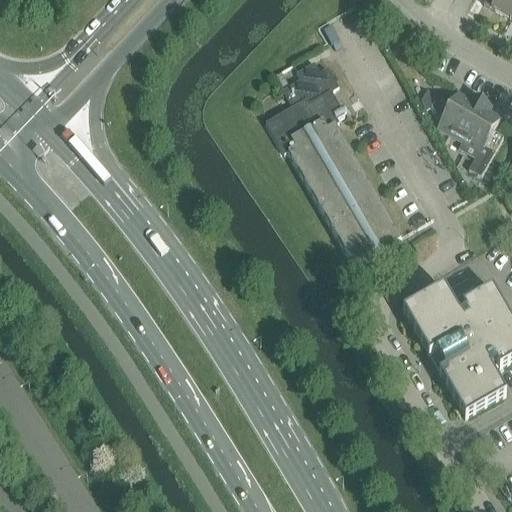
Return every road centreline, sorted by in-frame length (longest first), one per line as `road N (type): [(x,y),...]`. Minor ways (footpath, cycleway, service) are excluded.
road 1 (secondary): [(316,511),(231,368),(139,238),(45,130)]
road 2 (secondary): [(2,154),(182,395),(253,511)]
road 3 (unclassified): [(484,511),(376,326),(381,298),(458,253)]
road 4 (secondary): [(45,130),(172,0)]
road 5 (secondary): [(126,0),(26,109)]
